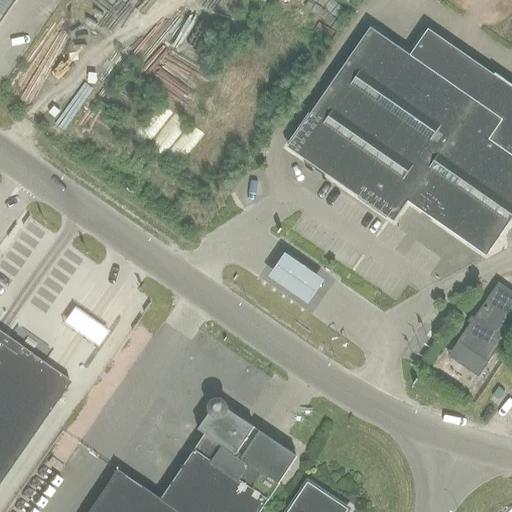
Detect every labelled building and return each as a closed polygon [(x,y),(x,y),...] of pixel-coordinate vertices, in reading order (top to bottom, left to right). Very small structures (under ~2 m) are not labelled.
[(0,0),(0,27),(18,0),(0,0)] [(511,87),(429,30),(410,57),(371,29),(288,149),(394,223),(408,203),(487,257),(511,221),(511,87)] [(187,138),(168,156),(176,164),(195,146),(187,138)] [(287,253),(272,275),(306,299),(321,278),(287,253)] [(511,331),(511,293),(499,284),(458,344),(488,365),(511,331)] [(0,483),(71,382),(0,333),(0,483)] [(276,483),(294,456),(229,412),(228,408),(226,404),(222,401),(216,401),(213,403),(210,407),(210,410),(210,414),(199,431),(206,436),(162,501),(119,472),(91,511),(261,511),(269,501),(270,502),(281,486),(276,483)] [(345,511),(308,486),(289,511),(345,511)]
